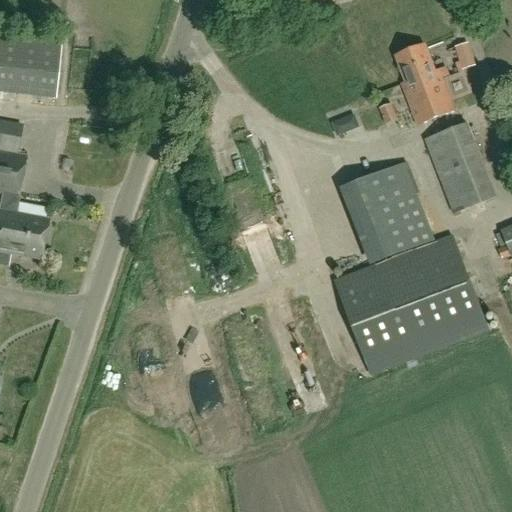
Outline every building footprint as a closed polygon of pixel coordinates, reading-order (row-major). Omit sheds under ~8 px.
[(0,94),(54,100),(61,39),(0,31),(0,94)] [(463,64),(477,60),(470,37),(456,41),(463,64)] [(436,73),(426,47),(396,58),(406,84),(402,86),(418,127),(455,113),(443,79),(450,76),(447,68),(436,73)] [(386,126),(397,122),(391,106),(380,110),(386,126)] [(0,196),(1,196),(0,202),(0,265),(8,267),(10,255),(40,261),(48,221),(15,215),(26,157),(16,155),(19,139),(21,126),(0,122),(0,196)] [(453,213),(496,197),(467,123),(425,140),(453,213)] [(375,267),(436,244),(416,195),(419,194),(407,165),(344,188),(375,267)] [(251,245),(276,239),(273,227),(248,233),(251,245)] [(452,238),(436,244),(336,283),(374,378),(490,331),(452,238)] [(310,416),(330,410),(294,302),(275,309),(310,416)] [(210,340),(186,344),(189,361),(212,357),(210,340)]
